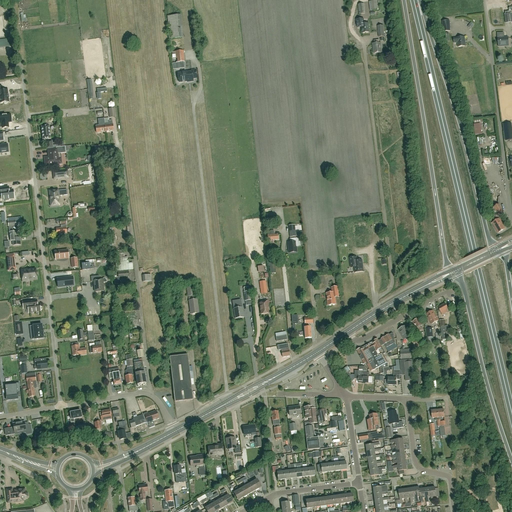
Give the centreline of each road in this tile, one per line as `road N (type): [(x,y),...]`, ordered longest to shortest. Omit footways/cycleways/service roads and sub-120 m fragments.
road 1 (trunk): [(511,411),(413,0)]
road 2 (residential): [(60,407),(21,61)]
road 3 (unclassified): [(378,311),(375,299),(392,278),(363,41)]
road 4 (trunk): [(403,0),(450,273)]
road 5 (trunk): [(494,251),(417,0)]
road 6 (residential): [(511,216),(484,0)]
road 7 (trunk): [(456,270),(511,464)]
road 8 (residential): [(454,511),(448,476),(423,471),(414,460),(407,401),(345,396)]
road 9 (primary): [(176,430),(318,352)]
road 10 (unclassified): [(176,430),(147,393),(60,407)]
